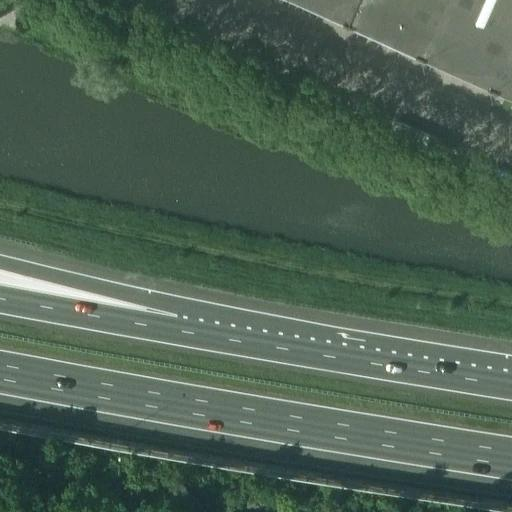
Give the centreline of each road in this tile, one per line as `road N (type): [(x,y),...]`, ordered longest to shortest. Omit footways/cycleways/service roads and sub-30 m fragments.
road 1 (motorway): [(0,371),(511,458)]
road 2 (unclassified): [(511,158),(167,0)]
road 3 (motorway): [(511,385),(223,340)]
road 4 (motorway): [(223,340),(190,307),(0,262)]
road 5 (motorway): [(223,340),(0,299)]
